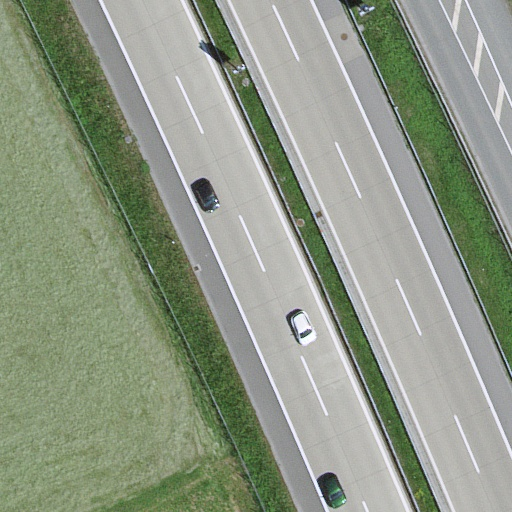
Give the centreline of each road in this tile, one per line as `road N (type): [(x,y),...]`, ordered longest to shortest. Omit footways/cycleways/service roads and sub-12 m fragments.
road 1 (motorway): [(139,0),(365,511)]
road 2 (motorway): [(492,511),(414,314),(269,0)]
road 3 (primary): [(452,0),(511,131)]
